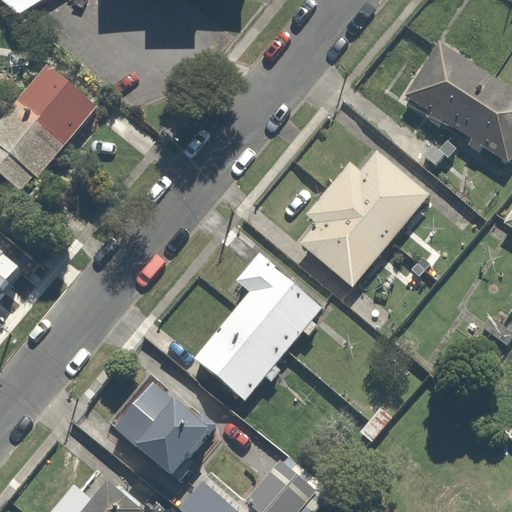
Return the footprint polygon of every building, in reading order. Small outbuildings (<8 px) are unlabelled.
[(511,87),(441,40),(403,96),(505,165),(511,154),(511,87)] [(41,68),(0,120),(0,177),(25,198),(94,110),(41,68)] [(306,214),(315,222),(299,241),(355,286),(431,192),(375,147),(359,167),(350,159),(306,214)] [(511,202),(500,221),(511,228),(511,202)] [(243,294),(191,360),(244,401),(248,397),(322,301),(258,252),(232,285),(243,294)] [(511,344),(493,368),(511,382),(511,344)] [(230,424),(153,364),(107,423),(183,484),(230,424)] [(246,496),(213,470),(181,511),(315,511),(326,499),(274,459),(246,496)] [(46,511),(140,511),(82,466),(46,511)] [(511,511),(511,479),(486,511),(511,511)]
